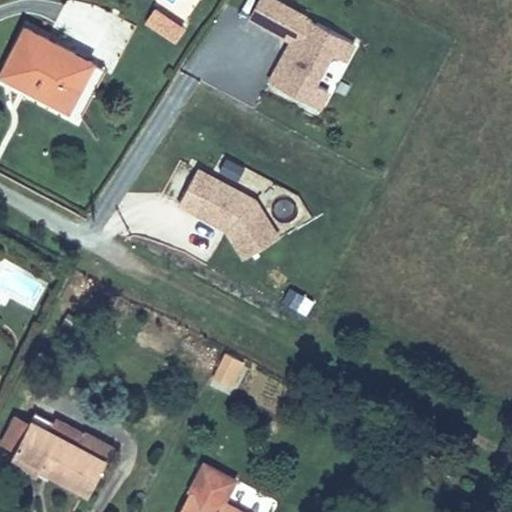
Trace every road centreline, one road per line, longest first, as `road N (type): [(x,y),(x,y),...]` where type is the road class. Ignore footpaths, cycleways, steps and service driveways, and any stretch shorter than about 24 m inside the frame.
road 1 (residential): [(0,192),(308,354)]
road 2 (unknown): [(81,235),(214,24)]
